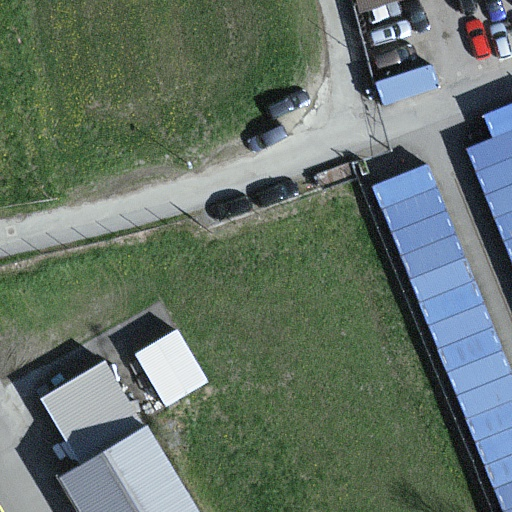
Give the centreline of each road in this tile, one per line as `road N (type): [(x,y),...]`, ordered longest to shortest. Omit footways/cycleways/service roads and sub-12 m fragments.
road 1 (unclassified): [(0,238),(235,182),(324,145),(346,95),(331,0)]
road 2 (unknown): [(343,114),(511,62)]
